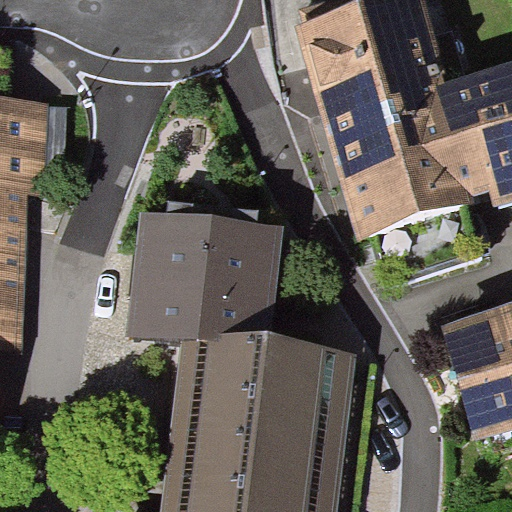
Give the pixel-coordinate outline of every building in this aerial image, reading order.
[(304,23),(297,25),(322,116),(464,77),(442,0),(328,0),(300,8),(304,23)] [(77,160),(80,99),(20,96),(22,40),(0,38),(0,291),(12,292),(17,191),(53,193),(54,159),(77,160)] [(511,202),(511,61),(464,77),(479,128),(501,206),(511,202)] [(407,149),(479,128),(464,77),(322,116),(341,177),(410,157),(407,149)] [(341,177),(359,239),(369,236),(470,206),(477,205),(474,195),(490,190),(496,208),(501,206),(479,128),(407,149),(410,157),(341,177)] [(485,257),(470,206),(369,236),(385,287),(485,257)] [(272,349),(284,232),(144,218),(131,339),(161,342),(183,344),(219,349),(220,343),(272,349)] [(0,443),(6,444),(12,292),(0,291),(0,443)] [(511,303),(503,307),(511,337),(511,303)] [(511,337),(503,307),(440,325),(475,441),(511,430),(511,337)] [(219,349),(183,344),(163,511),(337,511),(356,359),(272,349),(220,343),(219,349)]
